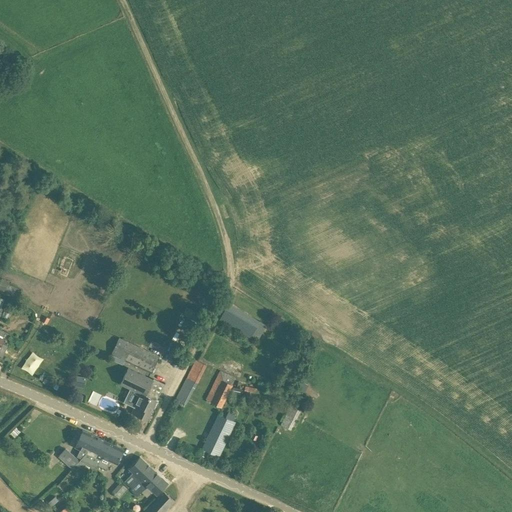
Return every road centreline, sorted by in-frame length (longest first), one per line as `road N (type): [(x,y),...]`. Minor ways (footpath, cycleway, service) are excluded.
road 1 (track): [(121,0),(226,230),(233,276),(190,356)]
road 2 (tertiary): [(291,511),(144,444)]
road 3 (tertiary): [(144,444),(0,381)]
